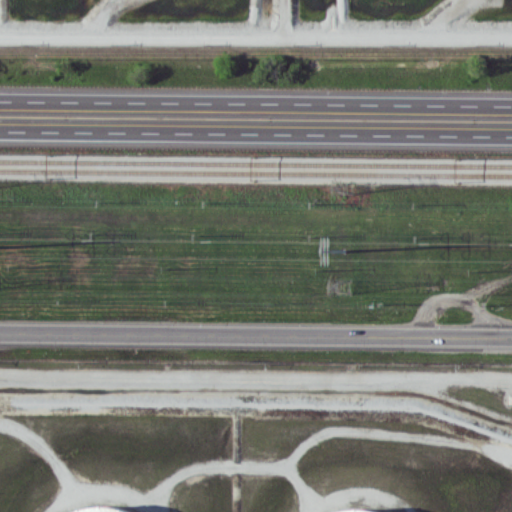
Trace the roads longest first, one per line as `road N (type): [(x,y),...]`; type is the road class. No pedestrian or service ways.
road 1 (motorway): [(0,129),(511,134)]
road 2 (primary): [(0,331),(511,336)]
road 3 (motorway): [(511,103),(0,99)]
